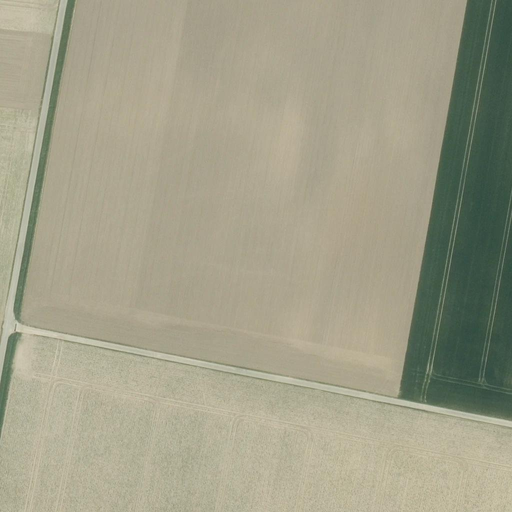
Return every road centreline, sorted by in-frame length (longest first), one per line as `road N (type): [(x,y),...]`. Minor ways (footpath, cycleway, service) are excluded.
road 1 (track): [(7,326),(511,426)]
road 2 (unclassified): [(65,0),(0,369)]
